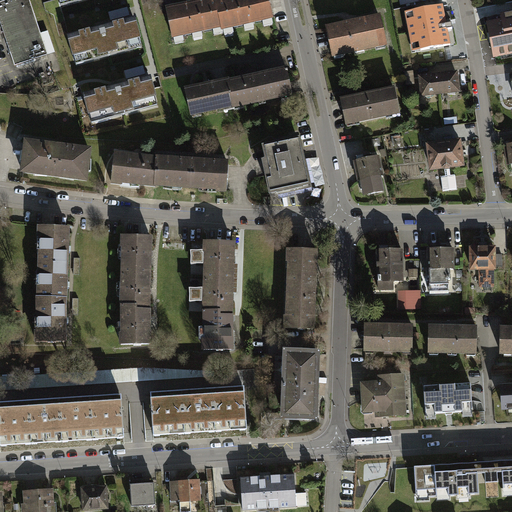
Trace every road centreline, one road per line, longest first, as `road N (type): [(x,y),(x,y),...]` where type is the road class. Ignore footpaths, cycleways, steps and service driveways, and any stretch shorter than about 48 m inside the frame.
road 1 (residential): [(343,219),(149,212),(0,194)]
road 2 (residential): [(0,469),(336,446)]
road 3 (residential): [(343,219),(336,446)]
road 4 (residential): [(295,0),(343,219)]
road 5 (residential): [(463,0),(497,216)]
road 6 (residential): [(336,446),(511,435)]
road 7 (residential): [(497,216),(343,219)]
